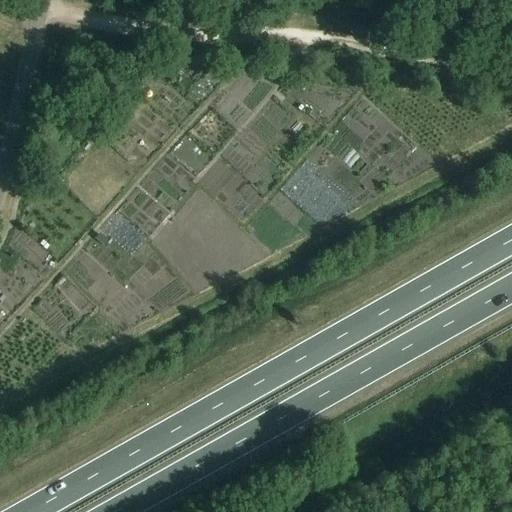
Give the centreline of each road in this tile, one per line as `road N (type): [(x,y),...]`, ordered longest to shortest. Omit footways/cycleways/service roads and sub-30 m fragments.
road 1 (trunk): [(511,242),(33,511)]
road 2 (trunk): [(119,511),(511,290)]
road 3 (unclassified): [(0,182),(43,0)]
